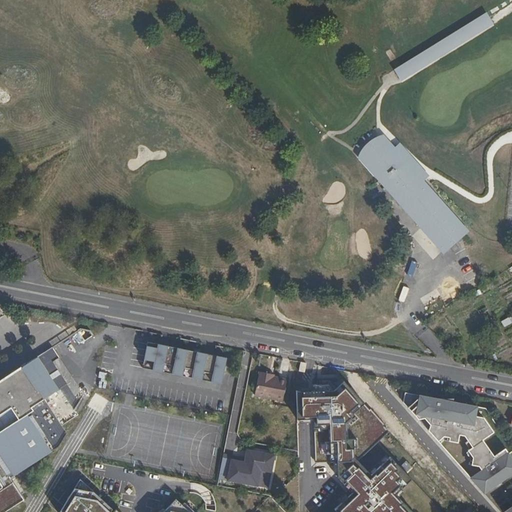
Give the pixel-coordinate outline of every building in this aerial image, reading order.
[(485,14),(394,70),(402,83),(493,26),(485,14)] [(416,166),(415,167),(406,156),(407,155),(397,144),(393,148),(383,137),(376,136),(360,151),(357,158),(440,253),(465,230),(422,181),(426,177),(416,166)] [(407,155),(406,156),(415,167),(416,166),(407,155)] [(511,315),(500,321),(503,327),(511,322),(511,315)] [(81,327),(78,329),(85,339),(94,334),(91,328),(81,327)] [(147,343),(145,354),(224,370),(227,356),(148,340),(147,343)] [(52,345),(6,375),(21,397),(15,401),(23,414),(0,428),(0,511),(1,511),(24,498),(10,477),(59,445),(67,431),(62,424),(78,413),(75,408),(84,393),(81,389),(75,393),(55,362),(61,358),(54,347),(52,345)] [(145,356),(143,366),(222,382),(224,370),(145,354),(145,356)] [(282,401),(287,377),(273,375),(268,375),(269,371),(259,370),(253,395),(282,401)] [(506,475),(511,471),(511,456),(509,452),(511,450),(511,445),(487,407),(406,391),(404,401),(419,418),(421,418),(434,433),(433,435),(483,491),(493,483),(494,484),(505,474),(506,475)] [(351,421),(352,425),(342,435),(354,448),(374,431),(376,433),(385,425),(386,425),(370,408),(362,416),(358,416),(351,421)] [(352,425),(351,421),(339,432),(342,435),(352,425)] [(233,454),(224,452),(219,477),(259,484),(262,469),(272,471),(274,453),(247,449),(245,461),(232,458),(233,454)] [(426,464),(422,467),(450,499),(454,495),(426,464)] [(432,483),(448,500),(450,499),(422,467),(419,470),(428,480),(432,483)] [(117,511),(80,478),(59,511),(117,511)] [(182,503),(176,497),(162,511),(196,511),(184,501),(182,503)]
